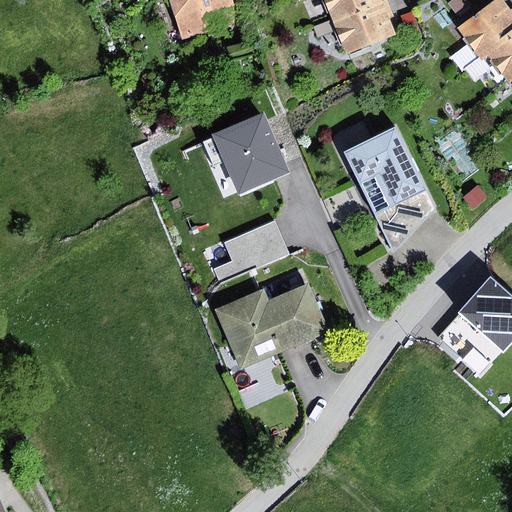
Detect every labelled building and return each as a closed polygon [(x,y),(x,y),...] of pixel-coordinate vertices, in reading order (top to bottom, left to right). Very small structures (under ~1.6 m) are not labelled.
[(166,0),(166,1),(171,3),(178,25),(237,8),(234,0),(166,0)] [(325,0),(333,20),(383,1),(382,0),(325,0)] [(385,0),(383,1),(333,20),(337,31),(347,56),(396,37),(389,18),(395,16),(388,0),(385,0)] [(467,0),(452,0),(448,3),(457,15),(471,5),(467,0)] [(485,52),(511,30),(511,10),(504,0),(495,0),(458,28),(479,56),(485,52)] [(237,8),(178,25),(182,39),(208,32),(205,21),(238,12),(237,8)] [(241,21),(238,12),(205,21),(208,32),(210,37),(227,31),(226,26),(241,21)] [(337,31),(333,20),(314,28),(318,39),(337,31)] [(416,21),(407,25),(412,39),(421,35),(416,21)] [(511,78),(511,30),(485,52),(508,82),(511,78)] [(265,114),(214,136),(240,196),(291,174),(265,114)] [(396,128),(345,154),(375,214),(426,189),(396,128)] [(478,187),(464,200),(474,211),(488,198),(478,187)] [(426,189),(375,214),(395,252),(436,211),(426,189)] [(232,262),(215,269),(221,284),(289,256),(275,222),(224,243),(232,262)] [(511,343),(511,295),(491,277),(436,337),(481,377),(511,343)] [(263,289),(215,308),(239,369),(329,333),(310,284),(268,300),(263,289)]
